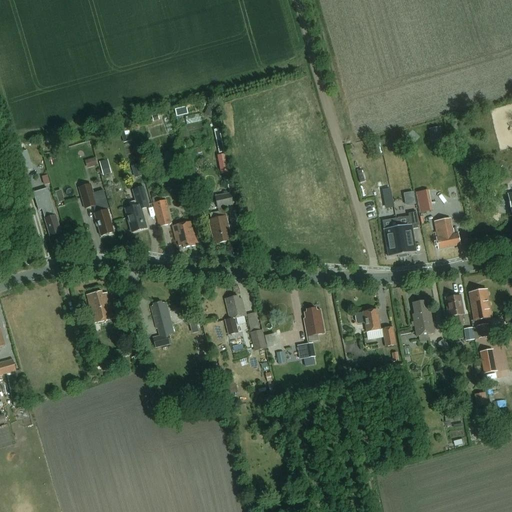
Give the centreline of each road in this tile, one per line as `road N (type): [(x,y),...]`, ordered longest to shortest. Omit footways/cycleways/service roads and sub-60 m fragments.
road 1 (secondary): [(0,289),(85,266),(373,283),(511,264)]
road 2 (track): [(376,270),(297,0)]
